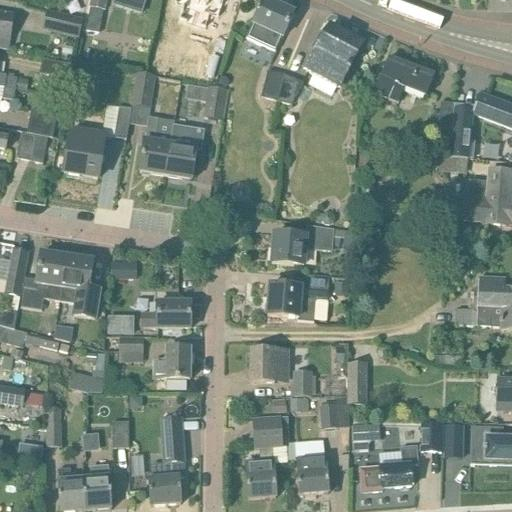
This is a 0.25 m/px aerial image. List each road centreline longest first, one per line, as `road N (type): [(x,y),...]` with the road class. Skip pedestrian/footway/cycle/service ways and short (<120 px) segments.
road 1 (residential): [(212,511),(223,247),(0,211)]
road 2 (secondary): [(511,49),(357,0)]
